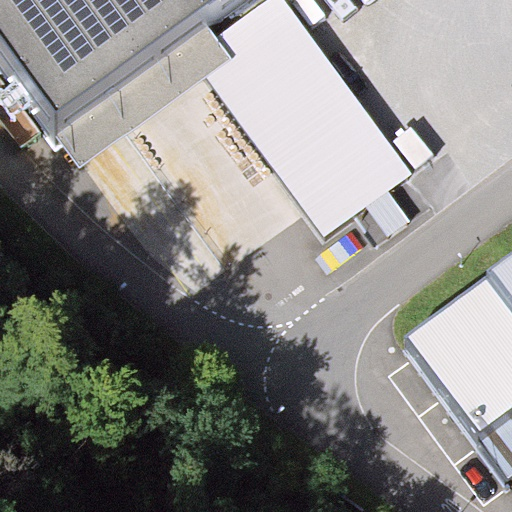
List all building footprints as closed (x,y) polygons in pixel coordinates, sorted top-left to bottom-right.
[(244,0),(0,0),(0,65),(54,141),(57,139),(206,28),(244,0)] [(233,62),(206,81),(325,242),(413,177),(281,0),(273,0),(217,41),(233,62)] [(217,41),(206,28),(57,139),(81,174),(206,81),(233,62),(217,41)] [(511,265),(407,343),(477,442),(511,416),(511,265)] [(508,484),(511,481),(511,416),(477,442),(508,484)]
